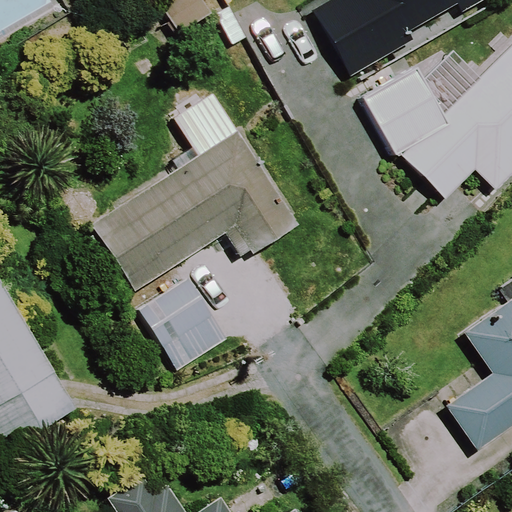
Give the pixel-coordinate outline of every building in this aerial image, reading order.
[(200,20),(188,0),(156,0),(148,5),(169,39),(200,20)] [(332,0),(303,17),(342,82),(404,46),(399,38),(447,10),(453,19),(485,0),(332,0)] [(251,64),(222,11),(209,18),(225,49),(222,51),(234,73),(251,64)] [(438,133),(402,154),(392,164),(435,207),(465,177),(485,197),(511,169),(511,43),(432,123),(438,133)] [(383,164),(402,154),(438,133),(432,123),(404,76),(350,107),(383,164)] [(287,233),(202,101),(164,125),(188,162),(79,231),(123,299),(216,240),(231,263),(238,258),(241,262),(287,233)] [(219,345),(180,284),(130,316),(169,376),(219,345)] [(511,307),(508,302),(452,340),(481,381),(434,414),(465,459),(511,426),(511,307)] [(0,446),(63,409),(0,303),(0,446)] [(197,511),(169,511),(155,490),(142,498),(131,481),(96,504),(101,511),(213,511),(209,504),(197,511)]
